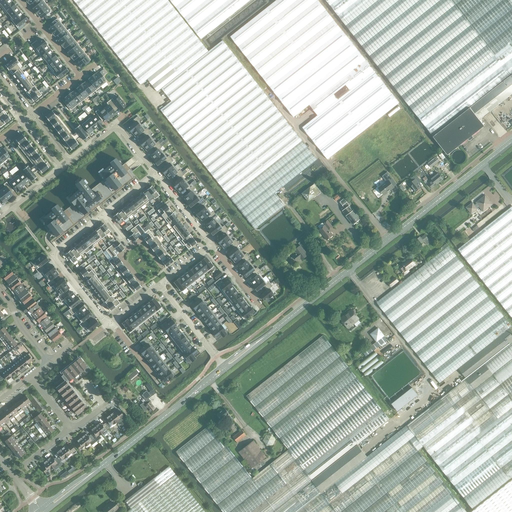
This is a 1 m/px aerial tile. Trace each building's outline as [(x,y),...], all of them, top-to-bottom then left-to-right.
[(11,0),(5,0),(0,4),(0,5),(3,9),(12,2),(11,0)] [(39,0),(31,6),(33,8),(34,10),(36,12),(46,4),(43,0),(39,0)] [(73,0),(140,85),(147,79),(157,91),(161,88),(172,101),(160,110),(255,229),(285,205),(275,193),(317,159),(223,40),(209,51),(167,0),(73,0)] [(169,0),(201,39),(250,0),(169,0)] [(276,0),(230,36),(270,87),(294,117),(309,105),(318,115),(302,127),(328,159),(399,103),(365,61),(366,60),(341,29),(318,0),(276,0)] [(484,126),(479,120),(470,108),(511,74),(511,0),(325,0),(448,155),(468,139),(469,141),(474,138),(472,136),(484,126)] [(3,9),(7,14),(16,7),(12,2),(3,9)] [(39,16),(41,18),(51,10),(46,4),(36,12),(37,14),(38,14),(39,16)] [(10,18),(20,11),(18,8),(17,8),(16,7),(7,14),(8,13),(11,17),(10,18)] [(10,18),(14,23),(24,15),(23,15),(21,14),(22,13),(20,11),(10,18)] [(27,20),(24,15),(14,23),(17,27),(19,30),(24,26),(23,23),(27,20)] [(58,18),(47,26),(50,30),(50,31),(52,33),(62,24),(58,18)] [(54,34),(57,38),(67,30),(62,24),(52,33),(53,35),(54,34)] [(57,38),(58,40),(60,42),(59,42),(61,44),(72,36),(67,30),(57,38)] [(63,46),(66,50),(76,42),(72,36),(61,44),(63,47),(63,46)] [(33,47),(36,52),(46,44),(43,39),(38,43),(36,40),(31,45),(33,47)] [(66,50),(68,52),(69,54),(70,56),(81,48),(76,42),(66,50)] [(46,44),(36,52),(40,56),(50,48),(48,46),(47,46),(46,44)] [(52,51),(50,48),(40,56),(43,61),(53,53),(51,52),(52,51)] [(72,58),(75,62),(86,54),(81,48),(70,56),(72,58)] [(47,65),(56,58),(53,53),(43,61),(44,61),(45,60),(48,64),(47,65)] [(75,62),(77,64),(80,68),(90,60),(86,54),(75,62)] [(5,65),(8,70),(18,62),(15,57),(5,65)] [(47,65),(51,70),(60,62),(58,59),(56,58),(47,65)] [(8,70),(12,74),(20,68),(17,64),(19,62),(18,62),(8,70)] [(54,74),(64,66),(63,67),(62,65),(63,64),(60,62),(51,70),(54,74)] [(68,71),(64,66),(54,74),(58,79),(60,77),(61,78),(63,75),(68,71)] [(12,74),(15,79),(24,72),(20,68),(12,74)] [(24,72),(15,79),(19,83),(29,75),(27,77),(24,72)] [(98,72),(94,75),(94,74),(92,76),(100,86),(106,82),(99,72),(98,72)] [(511,74),(470,108),(479,120),(511,94),(511,74)] [(19,83),(23,88),(33,80),(29,75),(19,83)] [(87,81),(94,91),(100,86),(92,76),(90,77),(90,78),(87,81)] [(23,88),(26,92),(34,86),(31,81),(33,80),(23,88)] [(94,91),(87,81),(86,81),(83,84),(82,84),(80,85),(89,96),(94,91)] [(75,90),(83,100),(89,96),(80,85),(78,87),(75,90)] [(26,92),(30,97),(38,90),(34,86),(26,92)] [(38,90),(30,97),(33,101),(41,95),(38,90)] [(83,100),(75,90),(75,91),(74,90),(71,93),(70,93),(68,94),(77,105),(83,100)] [(63,100),(71,110),(77,105),(68,94),(66,96),(67,96),(63,99),(63,100)] [(117,106),(118,107),(120,110),(125,106),(121,100),(122,100),(120,97),(119,97),(118,97),(114,101),(112,98),(109,100),(115,108),(117,106)] [(108,105),(104,108),(111,117),(116,113),(113,110),(115,108),(109,100),(106,103),(108,105)] [(74,139),(80,135),(74,129),(75,128),(60,109),(62,107),(60,109),(58,107),(61,105),(60,104),(52,111),(45,116),(50,123),(55,129),(61,136),(66,143),(71,149),(78,144),(74,139)] [(111,117),(104,108),(100,112),(98,109),(95,112),(102,121),(102,120),(101,119),(103,117),(106,121),(111,117)] [(10,119),(7,115),(0,120),(0,126),(0,127),(10,119)] [(90,118),(97,127),(98,127),(102,124),(101,123),(102,123),(96,116),(92,119),(90,117),(90,118)] [(131,133),(140,126),(136,121),(140,119),(138,116),(132,120),(134,123),(128,128),(131,133)] [(93,130),(97,127),(90,118),(86,121),(93,130)] [(89,133),(93,130),(86,121),(81,125),(89,133)] [(83,140),(88,136),(79,125),(75,128),(74,129),(80,135),(83,140)] [(143,130),(140,126),(131,133),(132,132),(133,134),(135,137),(135,136),(136,137),(142,132),(143,134),(149,130),(147,127),(143,130)] [(139,142),(142,146),(151,140),(147,135),(151,132),(149,130),(143,134),(145,137),(139,142)] [(33,172),(38,168),(41,173),(48,167),(43,161),(38,154),(33,147),(27,141),(22,134),(15,140),(7,146),(7,147),(10,145),(12,147),(9,149),(12,147),(27,166),(31,170),(33,172)] [(151,140),(142,146),(142,147),(143,146),(144,148),(146,151),(146,150),(147,151),(153,146),(154,148),(160,144),(158,141),(154,144),(151,140)] [(153,160),(162,154),(158,149),(162,146),(160,144),(154,148),(156,151),(150,155),(151,156),(150,156),(152,159),(153,158),(154,160),(153,160)] [(2,148),(0,149),(0,157),(3,161),(9,156),(2,148)] [(162,154),(153,160),(157,165),(164,160),(165,162),(171,158),(169,155),(165,158),(162,154)] [(437,157),(428,164),(431,167),(439,161),(437,157)] [(132,179),(126,172),(115,158),(110,162),(111,164),(99,174),(104,180),(90,190),(81,179),(75,184),(79,189),(68,198),(73,204),(63,212),(57,204),(51,209),(52,210),(41,220),(46,226),(47,225),(56,236),(58,239),(132,180),(132,179)] [(171,158),(165,162),(167,165),(161,170),(164,174),(173,168),(169,163),(173,160),(171,158)] [(33,172),(31,170),(27,166),(23,169),(31,180),(36,177),(33,172)] [(176,172),(173,168),(164,174),(165,175),(165,174),(166,176),(168,179),(168,178),(169,179),(175,174),(176,176),(182,172),(180,169),(176,172)] [(176,176),(178,179),(172,184),(175,188),(184,182),(180,177),(184,174),(182,172),(176,176)] [(17,175),(24,184),(29,181),(23,173),(19,177),(18,175),(17,175)] [(436,185),(439,182),(436,178),(438,176),(435,173),(433,174),(434,175),(431,179),(436,185)] [(413,180),(409,184),(415,192),(422,187),(417,181),(420,179),(416,174),(411,178),(413,180)] [(13,178),(20,187),(24,184),(17,175),(13,178)] [(429,184),(432,188),(436,185),(431,179),(429,180),(425,176),(423,179),(424,181),(423,181),(427,185),(429,184)] [(21,188),(20,187),(13,178),(9,182),(16,191),(17,191),(21,188)] [(388,180),(378,188),(383,194),(388,190),(389,191),(394,187),(397,191),(399,189),(395,185),(393,186),(388,180)] [(12,195),(11,193),(10,191),(12,189),(13,191),(6,182),(3,184),(5,187),(1,190),(8,199),(12,195)] [(187,186),(184,182),(175,188),(176,189),(176,188),(177,190),(179,192),(180,192),(186,188),(188,190),(193,186),(191,183),(187,186)] [(147,189),(155,199),(159,195),(151,186),(147,189)] [(188,190),(189,192),(183,197),(184,198),(183,198),(185,200),(186,200),(187,202),(186,202),(195,196),(191,191),(195,188),(193,186),(188,190)] [(308,202),(317,195),(310,187),(302,194),(308,202)] [(143,193),(149,201),(153,198),(155,199),(147,189),(143,193)] [(138,196),(145,204),(149,201),(143,193),(138,196)] [(479,207),(483,212),(492,205),(485,195),(476,202),(477,203),(475,205),(473,203),(466,207),(471,214),(477,209),(477,208),(479,207)] [(141,208),(145,204),(138,196),(134,199),(141,208)] [(186,202),(190,207),(197,202),(199,204),(204,200),(202,197),(199,200),(195,196),(186,202)] [(130,203),(138,212),(137,211),(141,208),(134,199),(130,203)] [(199,204),(200,206),(194,212),(197,216),(206,210),(202,205),(206,202),(204,200),(199,204)] [(133,216),(138,212),(130,203),(126,206),(133,216)] [(158,211),(161,215),(169,208),(166,204),(158,211)] [(350,205),(345,209),(342,211),(353,224),(360,219),(350,205)] [(122,209),(128,218),(132,214),(133,216),(126,206),(122,209)] [(511,206),(481,230),(479,232),(458,249),(511,317),(511,206)] [(161,215),(164,219),(173,213),(169,208),(161,215)] [(124,221),(128,218),(122,209),(117,213),(124,221)] [(210,214),(206,210),(197,216),(198,216),(200,218),(199,218),(201,220),(202,220),(208,216),(210,218),(215,214),(213,211),(210,214)] [(119,224),(124,221),(117,213),(113,216),(119,224)] [(164,219),(168,223),(176,217),(173,213),(164,219)] [(217,216),(215,214),(210,218),(211,220),(206,225),(205,226),(207,228),(208,228),(209,230),(208,230),(209,230),(217,223),(213,219),(217,216)] [(176,217),(168,223),(171,228),(179,221),(176,217)] [(319,230),(327,240),(333,235),(329,230),(333,227),(328,220),(324,223),(325,225),(319,230)] [(179,221),(171,228),(174,232),(173,233),(183,225),(179,221)] [(106,235),(110,232),(104,223),(99,227),(106,235)] [(217,223),(209,230),(212,235),(219,230),(221,232),(226,228),(224,225),(221,228),(217,223)] [(138,238),(137,238),(135,234),(138,232),(141,236),(145,232),(144,232),(138,224),(131,230),(133,233),(129,236),(133,242),(138,238)] [(183,225),(173,233),(176,237),(186,230),(183,225)] [(102,239),(106,235),(99,227),(95,230),(102,239)] [(222,234),(216,240),(220,244),(228,237),(225,233),(228,230),(226,228),(221,232),(222,234)] [(148,229),(144,232),(145,232),(147,236),(143,239),(147,243),(156,236),(154,237),(148,229)] [(97,242),(102,239),(95,230),(91,234),(97,242)] [(180,241),(180,242),(190,234),(186,230),(176,237),(177,237),(178,236),(181,240),(180,241)] [(93,245),(97,242),(91,234),(87,237),(94,247),(94,246),(93,245)] [(180,242),(183,246),(193,238),(190,234),(180,242)] [(424,242),(426,245),(430,242),(425,235),(421,238),(420,236),(416,240),(420,246),(424,242)] [(150,247),(153,251),(162,244),(156,236),(147,243),(151,240),(153,243),(150,247)] [(90,250),(94,247),(87,237),(82,240),(90,250)] [(220,244),(222,245),(221,246),(223,248),(224,248),(230,244),(232,246),(237,242),(235,239),(232,242),(228,237),(220,244)] [(193,238),(183,246),(185,245),(188,249),(196,242),(193,238)] [(86,253),(90,250),(82,240),(78,244),(86,253)] [(296,253),(293,256),(297,261),(300,258),(302,260),(308,255),(303,248),(306,246),(302,241),(299,243),(300,245),(294,250),(296,253)] [(239,244),(237,242),(232,246),(233,248),(227,254),(231,258),(239,251),(236,247),(239,244)] [(440,383),(458,368),(510,328),(511,326),(447,243),(441,248),(443,250),(376,302),(440,383)] [(86,253),(78,244),(74,247),(80,255),(84,252),(86,253)] [(116,255),(113,251),(116,249),(119,253),(124,249),(120,244),(116,247),(113,244),(106,250),(112,258),(116,255)] [(162,244),(153,251),(157,248),(160,251),(156,254),(159,259),(167,253),(161,245),(162,244)] [(76,258),(80,255),(74,247),(70,250),(77,260),(78,260),(76,258)] [(73,263),(77,260),(70,250),(65,254),(73,263)] [(231,258),(233,259),(232,260),(234,262),(235,262),(241,258),(243,260),(248,256),(246,253),(243,256),(239,251),(231,258)] [(173,261),(167,253),(159,259),(163,256),(166,259),(162,262),(166,267),(173,261)] [(38,272),(43,267),(41,265),(48,260),(44,255),(40,258),(36,260),(37,261),(34,263),(38,268),(36,269),(38,272)] [(250,258),(248,256),(243,260),(245,262),(239,267),(238,268),(240,270),(241,270),(242,271),(250,265),(247,261),(250,258)] [(201,262),(208,271),(213,267),(212,265),(212,264),(210,262),(209,262),(205,257),(201,261),(201,262)] [(115,269),(122,263),(119,258),(115,261),(112,258),(108,261),(115,269)] [(411,258),(403,265),(407,270),(415,264),(411,258)] [(204,274),(208,271),(201,262),(200,263),(199,262),(196,264),(204,274)] [(121,277),(128,271),(125,266),(121,269),(118,266),(122,263),(115,269),(121,277)] [(42,272),(45,277),(55,270),(55,269),(52,264),(45,270),(43,267),(38,272),(40,274),(42,272)] [(200,278),(204,274),(196,264),(194,266),(194,267),(192,268),(200,278)] [(93,269),(89,265),(80,272),(83,277),(93,269)] [(254,270),(250,265),(242,271),(241,272),(245,277),(252,272),(254,274),(259,269),(257,267),(254,270)] [(195,281),(200,278),(192,268),(188,272),(195,281)] [(25,288),(10,269),(1,276),(16,295),(14,297),(18,302),(20,300),(27,308),(24,310),(23,311),(24,312),(24,313),(25,313),(26,312),(29,310),(35,318),(32,320),(36,325),(39,323),(54,342),(62,335),(47,317),(49,315),(45,310),(43,312),(27,291),(29,290),(27,287),(26,287),(25,288)] [(93,269),(83,277),(86,281),(96,273),(93,269)] [(262,278),(259,274),(261,272),(259,269),(254,274),(255,276),(256,276),(251,280),(250,281),(249,282),(251,284),(252,284),(253,285),(262,278)] [(49,285),(54,281),(52,279),(58,274),(58,273),(56,271),(55,270),(45,277),(49,281),(47,283),(49,285)] [(131,274),(127,277),(125,274),(128,271),(121,277),(127,284),(135,278),(131,274)] [(220,271),(213,276),(216,279),(222,274),(220,271)] [(191,285),(195,281),(188,272),(186,273),(183,275),(191,285)] [(96,273),(86,281),(90,285),(98,279),(95,274),(96,273)] [(179,279),(187,288),(191,285),(183,275),(180,277),(181,278),(179,279)] [(395,277),(388,283),(391,286),(398,281),(395,277)] [(56,291),(66,283),(65,283),(66,283),(62,278),(56,283),(54,281),(49,285),(50,288),(53,286),(56,291)] [(127,284),(133,292),(141,286),(137,282),(133,285),(131,282),(135,279),(135,278),(127,284)] [(179,290),(180,290),(182,292),(187,288),(179,279),(179,278),(174,282),(178,287),(177,288),(179,290)] [(265,288),(270,284),(268,281),(266,283),(262,278),(253,285),(253,286),(256,291),(263,285),(265,288)] [(98,279),(90,285),(93,289),(101,283),(98,279)] [(218,288),(222,292),(231,285),(232,284),(228,280),(224,283),(220,279),(214,283),(218,288)] [(66,283),(56,291),(60,295),(57,297),(59,299),(65,295),(63,293),(69,288),(69,287),(67,285),(66,283)] [(93,289),(97,294),(105,287),(101,283),(93,289)] [(274,292),(270,288),(272,286),(270,284),(265,288),(267,290),(260,295),(264,300),(268,297),(268,298),(272,295),(271,294),(274,292)] [(222,292),(225,297),(235,289),(233,286),(233,287),(231,285),(222,292)] [(105,287),(97,294),(100,298),(110,290),(109,290),(108,291),(105,287)] [(235,289),(225,297),(229,301),(238,294),(237,292),(235,289)] [(113,294),(110,290),(100,298),(103,302),(113,294)] [(67,304),(76,297),(75,295),(73,292),(73,293),(72,292),(67,297),(65,295),(59,299),(61,301),(63,300),(67,304)] [(113,294),(103,302),(107,306),(116,299),(116,298),(115,300),(112,296),(113,295),(113,294)] [(238,294),(229,301),(233,306),(242,298),(238,294)] [(195,310),(203,303),(200,299),(201,297),(199,295),(194,299),(196,301),(191,305),(195,310)] [(70,313),(76,308),(74,306),(80,301),(77,296),(76,297),(67,304),(70,309),(68,310),(70,313)] [(149,303),(157,312),(162,308),(160,306),(161,305),(158,303),(154,298),(149,302),(149,303)] [(233,306),(236,310),(246,302),(244,300),(243,300),(242,298),(233,306)] [(116,306),(120,303),(116,299),(107,306),(110,311),(116,306)] [(236,310),(239,314),(249,307),(247,305),(248,305),(246,302),(236,310)] [(152,315),(157,312),(149,303),(148,304),(147,303),(145,305),(152,315)] [(207,308),(203,303),(195,310),(195,309),(197,311),(196,311),(198,314),(207,308)] [(148,319),(152,315),(145,305),(142,307),(142,308),(141,309),(148,319)] [(77,318),(87,310),(86,309),(86,308),(84,306),(83,306),(77,311),(76,308),(70,313),(72,315),(74,313),(77,318)] [(249,314),(253,311),(249,306),(249,307),(239,314),(243,319),(246,317),(246,318),(250,315),(249,314)] [(198,314),(200,317),(201,316),(202,318),(210,312),(207,308),(198,314)] [(136,313),(143,322),(148,319),(141,309),(136,313)] [(87,310),(77,318),(81,322),(79,324),(81,326),(86,322),(85,320),(91,315),(87,310)] [(340,318),(346,326),(348,328),(358,320),(357,319),(358,319),(352,310),(340,318)] [(214,316),(210,312),(202,318),(206,323),(214,316)] [(131,316),(139,326),(143,322),(136,313),(134,314),(131,316)] [(135,329),(139,326),(131,316),(129,318),(129,319),(127,320),(135,329)] [(214,316),(206,323),(207,324),(207,325),(209,328),(217,321),(214,316)] [(85,327),(89,332),(91,330),(91,331),(95,328),(94,327),(99,324),(95,319),(88,324),(86,322),(81,326),(83,329),(85,327)] [(130,333),(135,329),(127,320),(127,319),(122,323),(126,328),(125,329),(127,331),(128,331),(130,333)] [(167,331),(176,325),(172,320),(168,324),(166,321),(160,326),(162,328),(164,327),(167,331)] [(221,325),(217,321),(209,328),(211,330),(212,330),(213,331),(212,332),(221,325)] [(176,325),(167,331),(171,336),(179,329),(177,326),(177,327),(175,325),(176,325)] [(224,330),(221,325),(212,332),(216,337),(220,334),(223,337),(226,334),(224,331),(224,330)] [(371,334),(376,342),(370,346),(374,351),(388,340),(378,328),(371,334)] [(466,378),(511,342),(511,331),(510,328),(458,368),(466,378)] [(179,329),(171,336),(174,340),(182,334),(181,332),(179,329)] [(10,336),(7,331),(0,336),(0,338),(3,341),(10,336)] [(186,339),(182,334),(174,340),(178,345),(186,339)] [(423,447),(473,510),(511,479),(511,342),(466,378),(407,425),(401,430),(367,457),(322,493),(312,481),(358,445),(361,449),(363,448),(359,443),(390,419),(324,335),(247,396),(289,450),(253,478),(227,445),(225,447),(209,426),(176,452),(223,511),(466,511),(418,451),(423,447)] [(13,340),(10,336),(3,341),(6,346),(13,340)] [(142,355),(151,348),(147,344),(149,342),(145,338),(140,342),(143,347),(139,350),(142,355)] [(186,339),(178,345),(181,349),(190,343),(188,340),(187,340),(186,339)] [(9,350),(17,344),(13,340),(6,346),(9,350)] [(190,343),(181,349),(185,354),(194,347),(193,347),(191,346),(192,345),(190,343)] [(197,352),(194,347),(185,354),(189,358),(190,358),(192,361),(196,358),(193,355),(197,352)] [(154,353),(151,348),(142,355),(143,355),(144,356),(144,357),(146,359),(154,353)] [(365,357),(372,352),(369,348),(362,353),(365,357)] [(366,376),(384,363),(375,351),(357,365),(366,376)] [(22,356),(28,363),(32,360),(27,353),(22,356)] [(146,359),(148,362),(149,362),(150,363),(158,357),(154,353),(146,359)] [(18,359),(24,367),(28,363),(22,356),(18,359)] [(63,374),(62,375),(61,376),(61,377),(62,376),(63,378),(64,380),(55,387),(65,400),(61,404),(63,406),(67,403),(73,409),(68,413),(70,415),(75,412),(77,415),(87,408),(88,407),(68,382),(72,379),(75,383),(78,381),(75,377),(81,371),(85,376),(87,374),(84,370),(87,367),(79,356),(60,371),(63,374)] [(162,362),(158,357),(150,363),(154,368),(162,362)] [(14,363),(20,370),(24,367),(18,359),(14,363)] [(154,368),(155,370),(157,373),(165,366),(162,362),(154,368)] [(10,366),(15,373),(20,370),(14,363),(10,366)] [(5,369),(11,377),(15,373),(10,366),(5,369)] [(169,371),(165,366),(157,373),(159,375),(161,377),(160,377),(169,371)] [(1,373),(7,380),(11,377),(5,369),(1,373)] [(139,372),(136,369),(128,376),(131,379),(139,372)] [(169,371),(160,377),(164,382),(168,379),(168,380),(172,377),(171,376),(172,375),(169,371)] [(398,398),(391,404),(397,411),(404,406),(411,400),(418,395),(412,387),(405,393),(398,398)] [(144,404),(141,406),(145,412),(148,409),(150,412),(155,408),(151,403),(151,402),(148,398),(151,396),(147,390),(143,393),(143,394),(141,395),(145,401),(143,402),(144,404)] [(26,396),(21,399),(27,407),(31,403),(26,396)] [(21,399),(17,403),(23,410),(27,407),(21,399)] [(17,403),(13,406),(19,413),(23,410),(17,403)] [(13,406),(9,409),(14,417),(19,413),(13,406)] [(9,409),(4,413),(10,420),(14,417),(9,409)] [(226,417),(229,421),(232,418),(225,409),(218,414),(222,420),(226,417)] [(109,414),(116,423),(117,425),(126,418),(119,410),(115,413),(114,411),(109,414)] [(4,413),(0,416),(6,423),(10,420),(4,413)] [(43,418),(40,413),(33,419),(36,423),(43,418)] [(116,423),(109,414),(104,418),(107,421),(105,423),(108,428),(111,426),(113,424),(113,425),(116,423)] [(47,422),(43,418),(36,423),(40,428),(47,422)] [(50,426),(47,422),(40,428),(43,432),(50,426)] [(108,428),(105,423),(102,425),(100,422),(95,426),(102,434),(103,436),(108,432),(107,430),(108,428)] [(54,430),(50,426),(43,432),(46,436),(54,430)] [(102,434),(95,426),(90,429),(93,433),(91,434),(96,442),(101,438),(100,435),(102,434)] [(233,437),(237,442),(246,435),(242,430),(233,437)] [(96,442),(91,434),(88,436),(86,433),(81,437),(88,445),(90,443),(91,445),(96,442)] [(12,435),(5,441),(8,445),(15,440),(12,435)] [(275,441),(275,439),(274,438),(273,437),(271,436),(270,436),(269,436),(267,437),(267,438),(266,439),(266,440),(265,441),(266,442),(266,443),(267,445),(268,446),(269,446),(270,446),(272,446),(273,445),(274,445),(275,444),(275,443),(275,441)] [(88,445),(81,437),(76,440),(79,444),(76,446),(80,450),(83,448),(84,447),(85,447),(88,445)] [(19,444),(15,440),(8,445),(12,450),(19,444)] [(239,452),(251,468),(266,457),(254,441),(239,452)] [(19,444),(12,450),(15,454),(22,448),(19,444)] [(76,452),(70,444),(67,446),(65,444),(60,448),(67,457),(70,455),(72,453),(73,455),(76,452)] [(367,457),(361,449),(358,445),(312,481),(322,493),(367,457)] [(22,448),(15,454),(18,458),(26,452),(22,448)] [(67,457),(60,448),(56,452),(58,455),(56,457),(60,462),(63,460),(62,460),(64,458),(64,459),(67,457)] [(62,464),(60,462),(56,457),(54,459),(51,456),(46,459),(53,468),(56,466),(55,465),(56,465),(58,467),(62,464)] [(48,471),(50,469),(50,470),(53,468),(46,459),(42,463),(44,467),(42,469),(47,476),(50,474),(48,471)] [(131,509),(126,511),(204,511),(169,466),(153,479),(125,501),(131,509)] [(511,511),(511,479),(473,510),(470,511),(469,511),(511,511)] [(118,503),(115,505),(113,502),(103,509),(105,511),(112,511),(115,510),(117,511),(123,508),(118,503)]
